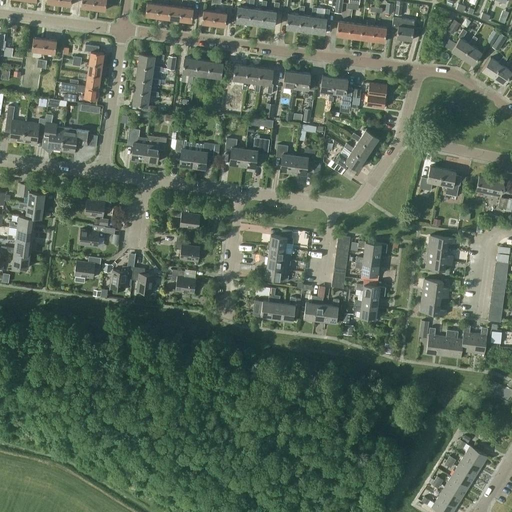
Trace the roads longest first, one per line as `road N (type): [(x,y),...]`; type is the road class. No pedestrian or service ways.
road 1 (residential): [(417,69),(122,32)]
road 2 (residential): [(101,174),(122,32)]
road 3 (residential): [(223,320),(239,193)]
road 4 (residential): [(122,32),(0,15)]
